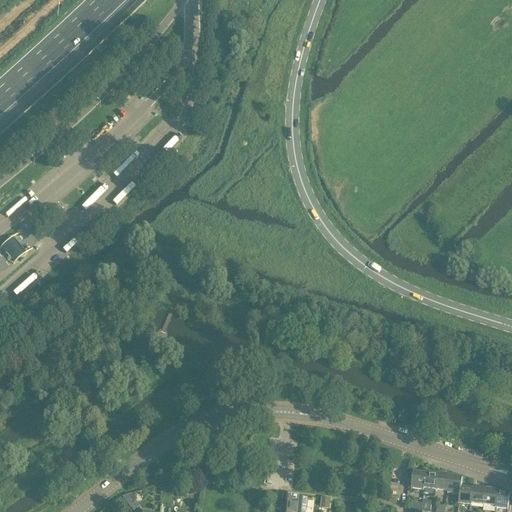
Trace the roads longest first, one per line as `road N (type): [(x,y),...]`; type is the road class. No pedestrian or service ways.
road 1 (tertiary): [(75,511),(175,436),(250,413),(325,417),(511,475)]
road 2 (secondary): [(511,327),(370,270),(314,212),(298,174),(291,121),(319,0)]
road 3 (motorway): [(0,96),(105,0)]
